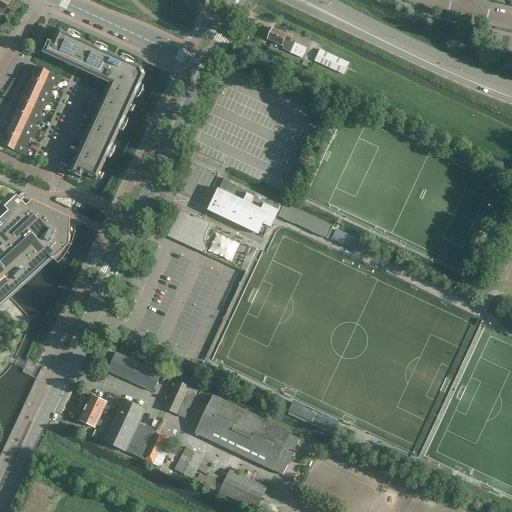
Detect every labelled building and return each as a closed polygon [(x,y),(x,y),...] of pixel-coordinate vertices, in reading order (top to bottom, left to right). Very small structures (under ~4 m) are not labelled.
[(8,7),(12,0),(0,0),(0,18),(7,6),(8,7)] [(273,28),(267,40),(281,46),(280,48),(302,58),(306,49),(290,41),(292,37),(273,28)] [(67,30),(66,34),(65,33),(64,34),(57,30),(51,44),(46,42),(41,53),(47,56),(109,84),(68,173),(79,178),(81,173),(95,179),(95,178),(100,180),(103,174),(98,172),(105,159),(105,158),(109,159),(112,154),(114,147),(111,146),(111,145),(117,131),(118,130),(121,132),(125,126),(127,120),(123,119),(124,117),(127,111),(131,113),(134,107),(129,105),(133,98),(133,97),(137,99),(140,93),(142,87),(139,85),(139,84),(142,76),(139,68),(132,65),(132,64),(131,64),(132,60),(127,57),(121,55),(119,59),(118,58),(106,53),(105,52),(106,48),(101,45),(94,43),(93,47),(92,46),(78,40),(77,39),(79,36),(74,32),(67,30)] [(349,63),(320,50),(315,61),(343,74),(349,63)] [(61,78),(36,67),(31,78),(52,88),(55,82),(58,84),(61,78)] [(49,94),(52,88),(31,78),(26,89),(50,101),(53,96),(49,94)] [(50,101),(26,89),(20,101),(42,110),(45,104),(48,106),(50,101)] [(42,110),(20,101),(16,111),(40,123),(43,118),(39,116),(42,110)] [(40,123),(16,111),(11,122),(35,134),(38,129),(34,127),(36,122),(40,123)] [(35,134),(11,122),(6,133),(27,143),(29,137),(33,138),(35,134)] [(27,143),(6,133),(0,144),(25,156),(27,151),(24,149),(27,143)] [(215,210),(218,203),(220,204),(216,214),(258,235),(263,225),(270,228),(280,205),(224,179),(210,208),(215,210)] [(0,306),(52,259),(57,264),(59,262),(60,261),(62,258),(64,256),(65,254),(67,252),(68,250),(70,247),(71,244),(72,242),(73,238),(73,236),(74,233),(74,230),(75,228),(75,225),(67,225),(67,221),(68,221),(68,218),(30,200),(27,203),(29,206),(27,208),(15,196),(4,206),(4,207),(4,206),(8,210),(0,217),(0,222),(1,224),(0,225),(0,306)] [(333,227),(284,205),(278,217),(327,239),(333,227)] [(204,239),(211,224),(180,210),(167,237),(192,248),(204,254),(205,253),(207,248),(204,239)] [(358,243),(340,236),(336,234),(333,241),(355,250),(358,243)] [(249,265),(239,261),(236,266),(246,270),(249,265)] [(153,392),(161,374),(116,353),(107,371),(153,392)] [(164,408),(167,410),(185,419),(198,390),(177,381),(164,408)] [(111,416),(114,409),(106,405),(107,403),(91,395),(79,420),(95,428),(97,425),(101,426),(103,421),(100,419),(103,411),(105,412),(104,413),(111,416)] [(195,434),(283,475),(300,439),(290,435),(291,432),(214,396),(195,434)] [(123,400),(106,436),(95,431),(93,436),(103,441),(154,465),(154,464),(160,467),(170,449),(172,450),(175,443),(166,438),(166,437),(138,423),(144,410),(123,400)] [(338,424),(293,402),(289,411),(290,412),(288,414),(332,435),(333,432),(334,432),(338,424)] [(175,470),(192,478),(197,470),(206,474),(212,462),(186,448),(175,470)] [(220,493),(256,510),(267,488),(230,470),(220,493)] [(202,483),(206,477),(200,474),(197,481),(202,483)]
